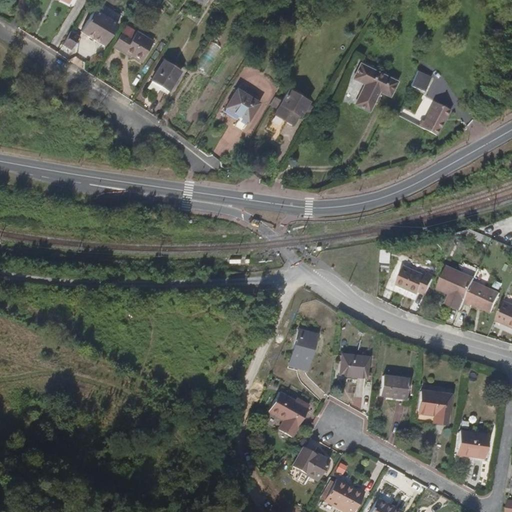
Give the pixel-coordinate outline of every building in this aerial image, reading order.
[(188,0),(204,9),(209,0),(188,0)] [(106,18),(82,5),(70,26),(94,40),(106,18)] [(115,19),(103,41),(113,47),(116,43),(134,54),(144,35),(115,19)] [(58,26),(50,39),(59,44),(67,31),(58,26)] [(62,47),(72,50),(75,42),(65,39),(62,47)] [(213,43),(198,69),(205,74),(221,47),(213,43)] [(171,63),(154,52),(142,73),(160,83),(171,63)] [(364,84),(355,105),(370,112),(379,92),(390,97),(397,82),(360,64),(353,79),(364,84)] [(431,76),(416,70),(410,85),(425,91),(431,76)] [(237,89),(225,108),(247,122),(260,103),(237,89)] [(288,90),(266,127),(278,135),(286,121),(293,125),(299,116),(301,117),(309,103),(288,90)] [(434,102),(424,122),(440,130),(450,110),(434,102)] [(387,253),(386,262),(394,263),(395,254),(387,253)] [(445,304),(460,310),(464,303),(474,281),(475,278),(448,265),(437,288),(450,294),(445,304)] [(418,292),(426,295),(434,276),(427,273),(426,275),(405,266),(396,284),(417,294),(418,292)] [(474,281),(464,303),(470,307),(471,304),(491,313),(499,293),(474,281)] [(511,304),(505,302),(496,321),(511,327),(511,304)] [(288,367),(307,372),(317,336),(297,331),(288,367)] [(339,377),(366,379),(368,358),(341,355),(339,377)] [(379,397),(406,400),(408,380),(382,377),(379,397)] [(420,392),(418,415),(431,417),(431,423),(446,426),(450,396),(420,392)] [(277,431),(290,438),(306,409),(279,394),(268,413),(282,421),(277,431)] [(459,432),(456,455),(484,459),(487,436),(459,432)] [(328,462),(302,448),(292,468),(318,481),(328,462)] [(344,475),(347,466),(339,464),(336,472),(344,475)] [(353,511),(364,494),(337,479),(324,501),(343,511),(353,511)] [(370,511),(400,511),(377,499),(370,511)]
